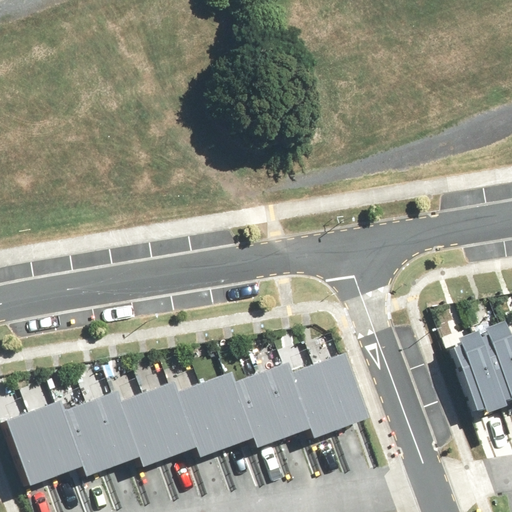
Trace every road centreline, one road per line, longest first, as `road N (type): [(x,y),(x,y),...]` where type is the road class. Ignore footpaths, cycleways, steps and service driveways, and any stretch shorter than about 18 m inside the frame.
road 1 (residential): [(0,303),(346,246)]
road 2 (residential): [(346,246),(432,490)]
road 3 (residential): [(346,246),(511,221)]
road 4 (residential): [(284,511),(432,490)]
